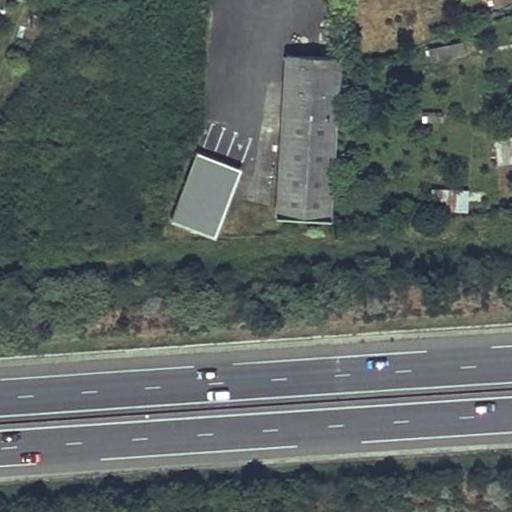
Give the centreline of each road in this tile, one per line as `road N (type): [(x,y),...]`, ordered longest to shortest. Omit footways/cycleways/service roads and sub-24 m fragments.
road 1 (trunk): [(0,449),(511,415)]
road 2 (trunk): [(511,368),(0,401)]
